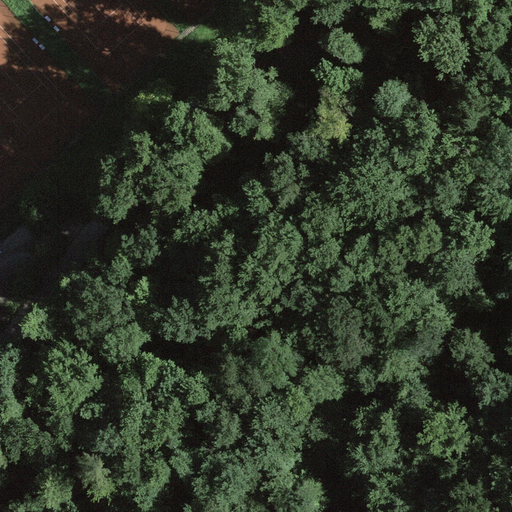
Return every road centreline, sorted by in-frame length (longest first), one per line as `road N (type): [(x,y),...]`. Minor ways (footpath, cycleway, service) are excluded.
road 1 (track): [(90,231),(274,0)]
road 2 (residential): [(0,352),(90,231)]
